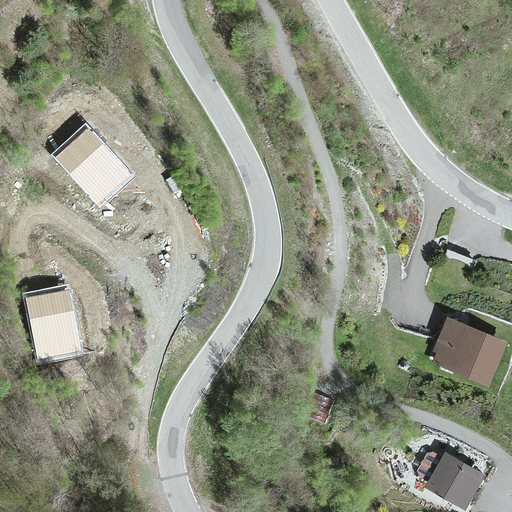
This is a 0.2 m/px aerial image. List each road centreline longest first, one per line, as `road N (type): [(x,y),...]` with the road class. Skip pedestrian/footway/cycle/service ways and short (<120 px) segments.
road 1 (unclassified): [(186,511),(171,460),(180,409),(249,301),(267,242),(251,170),(180,41),(168,0)]
road 2 (unclassified): [(330,0),(429,157),(511,214)]
